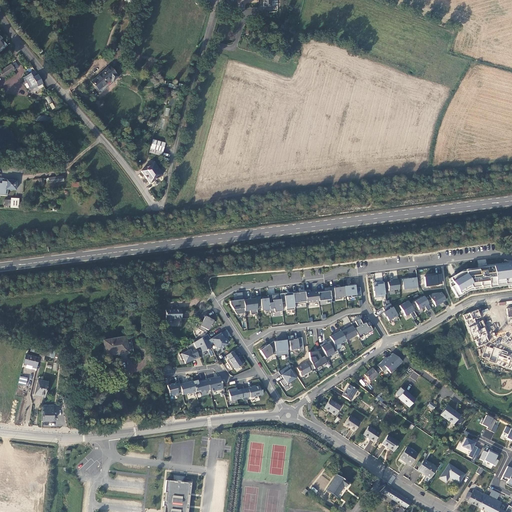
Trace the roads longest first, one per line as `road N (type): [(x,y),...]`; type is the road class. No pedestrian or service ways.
road 1 (secondary): [(511,200),(0,267)]
road 2 (residential): [(101,137),(153,207),(161,204),(214,11)]
road 3 (secondary): [(0,431),(108,435),(289,415)]
road 4 (residential): [(0,15),(101,137)]
road 5 (residential): [(511,257),(360,271)]
road 6 (residential): [(360,271),(234,288),(215,300)]
road 7 (residential): [(511,295),(474,300),(389,341)]
road 8 (residential): [(368,310),(270,329),(243,345)]
road 9 (residential): [(389,341),(289,415)]
